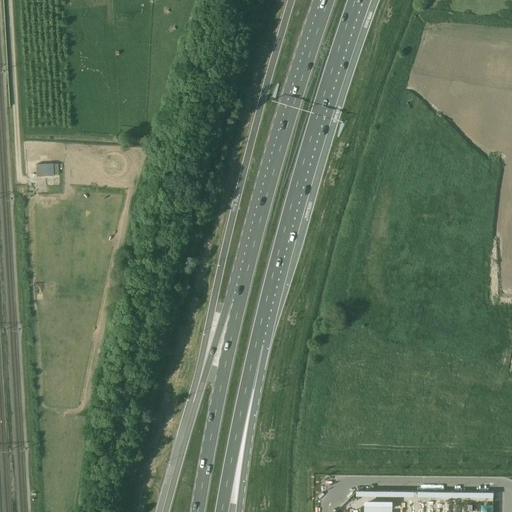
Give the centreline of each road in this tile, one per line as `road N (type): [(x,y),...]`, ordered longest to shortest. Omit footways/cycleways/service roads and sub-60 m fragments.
road 1 (primary): [(256,344),(355,0)]
road 2 (track): [(32,511),(18,172)]
road 3 (primary): [(327,0),(238,306)]
road 4 (primary): [(238,306),(196,388),(163,511)]
road 5 (primary): [(238,306),(196,511)]
road 6 (track): [(8,0),(18,172),(26,180)]
road 7 (primary): [(223,511),(256,344)]
road 8 (primary): [(239,511),(256,344)]
